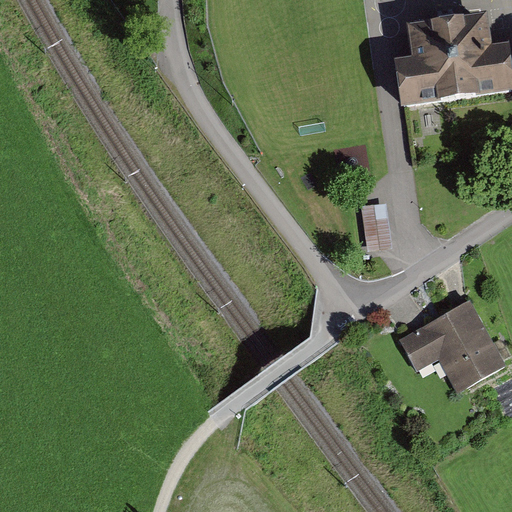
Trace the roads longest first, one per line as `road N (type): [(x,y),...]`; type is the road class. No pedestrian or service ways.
road 1 (track): [(162,511),(181,461),(212,424),(355,316)]
road 2 (residential): [(511,212),(355,316)]
